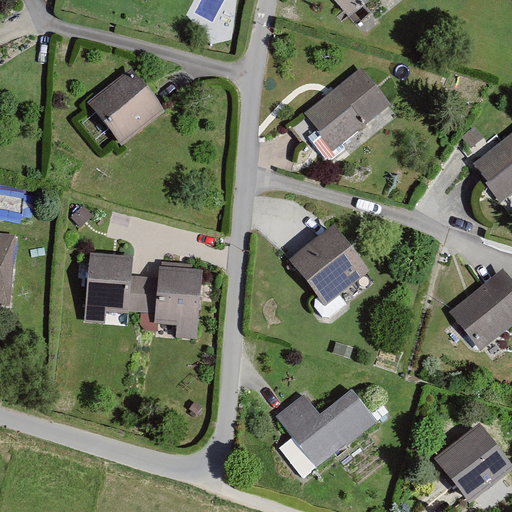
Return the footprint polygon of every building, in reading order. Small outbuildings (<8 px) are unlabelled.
[(392,99),(365,67),(307,115),(334,147),(392,99)] [(123,144),(166,112),(134,70),(89,103),(121,146),(123,144)] [(511,189),(511,134),(478,162),(505,195),(511,189)] [(289,260),(325,306),(370,271),(334,225),(289,260)] [(0,308),(10,309),(16,235),(0,233),(0,308)] [(133,257),(90,253),(85,323),(105,325),(106,313),(128,314),(129,312),(132,276),(133,257)] [(176,338),(197,340),(203,270),(159,267),(158,278),(155,314),(154,325),(177,326),(176,338)] [(511,325),(511,281),(503,270),(449,312),(480,351),(511,325)] [(158,278),(132,276),(129,312),(155,314),(158,278)] [(304,395),(277,416),(317,467),(374,422),(350,392),(320,416),(304,395)] [(511,469),(511,468),(477,427),(436,460),(471,503),(511,469)]
